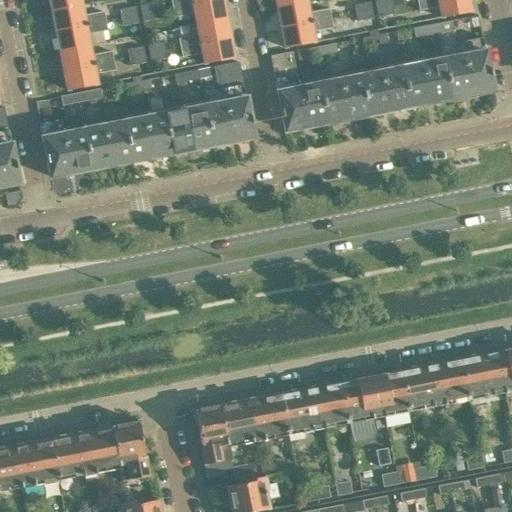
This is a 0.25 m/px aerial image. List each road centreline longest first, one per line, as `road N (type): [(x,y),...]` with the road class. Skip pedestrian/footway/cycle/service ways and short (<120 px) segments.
road 1 (secondary): [(511,189),(0,289)]
road 2 (secondary): [(0,315),(511,215)]
road 3 (residential): [(161,393),(511,325)]
road 4 (residential): [(277,177),(41,222)]
road 5 (residential): [(511,131),(277,177)]
road 6 (residential): [(0,8),(41,222)]
road 7 (residential): [(277,177),(243,0)]
road 8 (residential): [(0,426),(161,393)]
road 9 (residential): [(186,511),(161,393)]
